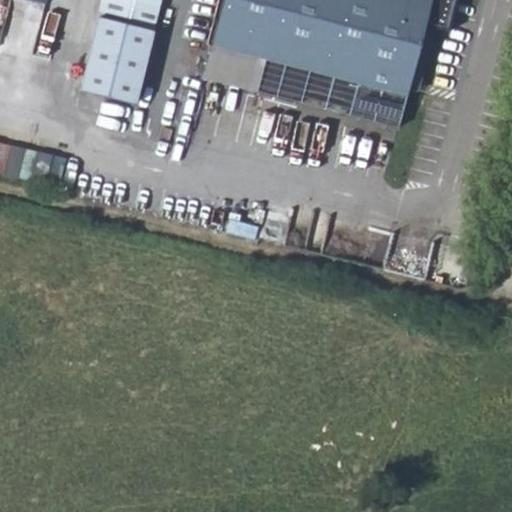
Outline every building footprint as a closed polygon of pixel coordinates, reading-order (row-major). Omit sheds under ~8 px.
[(11,0),(4,45),(34,49),(39,15),(15,11),(16,0),(27,0),(36,1),(35,0),(11,0)] [(101,0),(78,90),(131,104),(158,0),(101,0)] [(223,0),(212,44),(331,74),(406,94),(430,0),(223,0)] [(203,77),(322,108),(331,74),(212,44),(203,77)] [(321,163),(335,116),(275,98),(261,145),(321,163)] [(349,128),(343,165),(374,170),(381,133),(349,128)] [(0,171),(59,185),(66,156),(0,140),(0,171)]
